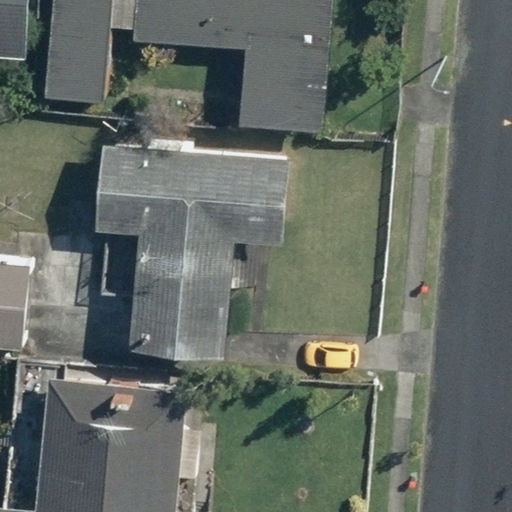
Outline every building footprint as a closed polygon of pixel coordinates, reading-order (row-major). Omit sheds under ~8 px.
[(0,0),(0,46),(27,49),(30,0),(0,0)] [(321,115),(328,0),(51,0),(45,87),(105,91),(109,26),(245,36),(240,110),(321,115)] [(289,150),(99,134),(92,216),(110,218),(105,278),(137,280),(132,333),(224,341),(235,222),(282,226),(289,150)] [(0,334),(20,336),(29,255),(0,251),(0,334)] [(0,511),(172,511),(181,379),(36,370),(34,416),(0,413),(0,511)]
